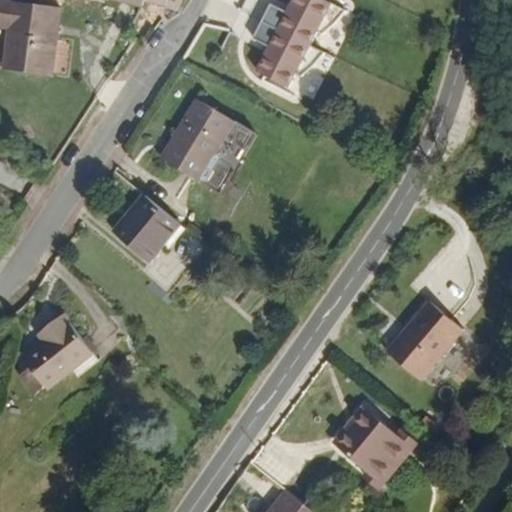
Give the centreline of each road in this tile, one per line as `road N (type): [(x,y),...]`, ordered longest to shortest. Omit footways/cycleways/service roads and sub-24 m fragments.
road 1 (unclassified): [(469,0),(460,56),(402,191),(180,511)]
road 2 (residential): [(0,276),(206,0)]
